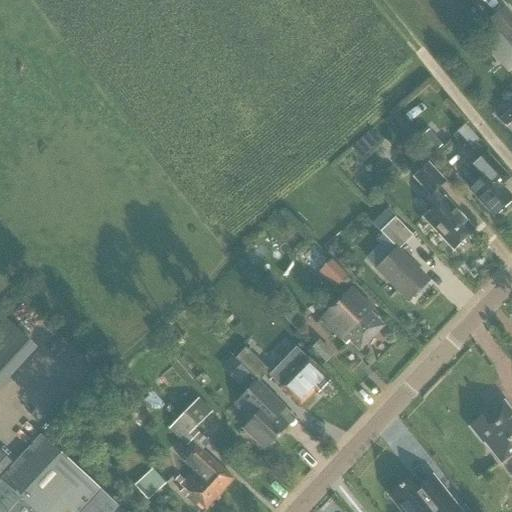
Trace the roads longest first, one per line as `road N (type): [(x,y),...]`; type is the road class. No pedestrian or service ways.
road 1 (tertiary): [(298,511),(511,280)]
road 2 (track): [(511,157),(422,53)]
